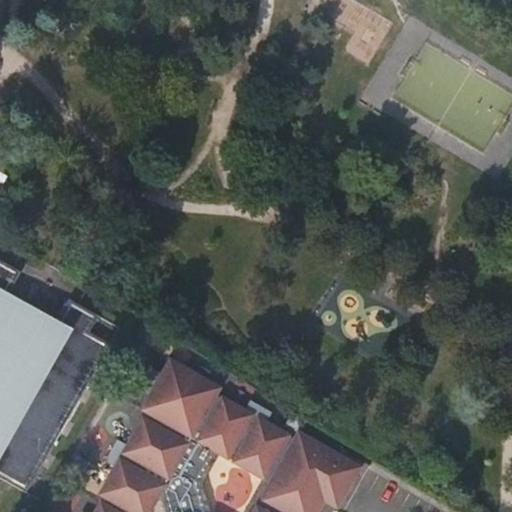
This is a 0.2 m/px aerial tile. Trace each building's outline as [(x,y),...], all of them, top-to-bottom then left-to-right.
[(0,330),(0,301),(3,296),(15,273),(0,264),(0,480),(22,492),(104,345),(84,333),(92,316),(63,301),(50,323),(34,350),(0,330)] [(50,323),(3,296),(0,301),(0,330),(34,350),(50,323)] [(98,511),(321,511),(333,492),(346,499),(364,467),(303,432),(299,439),(270,422),(248,410),(219,394),(223,387),(173,359),(166,373),(153,395),(145,408),(150,411),(131,445),(118,467),(103,494),(107,497),(98,511)] [(153,395),(166,373),(155,367),(142,388),(153,395)] [(248,410),(270,422),(276,411),(254,399),(248,410)] [(291,423),(303,430),(310,419),(298,411),(291,423)] [(107,460),(118,467),(131,445),(120,439),(107,460)] [(90,463),(79,456),(72,468),(84,475),(90,463)]
